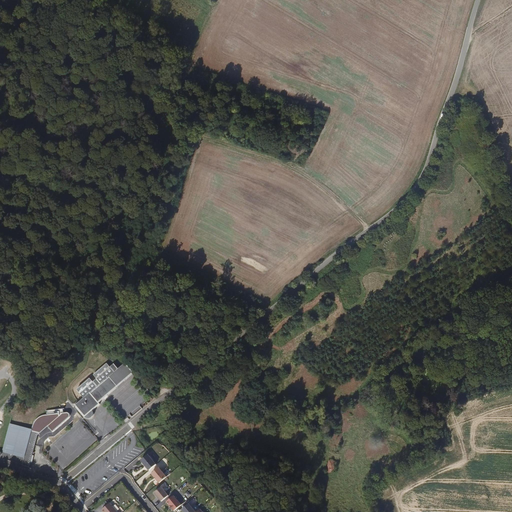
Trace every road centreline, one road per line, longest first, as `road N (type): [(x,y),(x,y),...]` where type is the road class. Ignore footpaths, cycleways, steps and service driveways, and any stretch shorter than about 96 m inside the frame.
road 1 (unclassified): [(58,484),(402,206),(428,167),(477,0)]
road 2 (track): [(369,229),(309,176),(177,129),(102,43),(39,0)]
